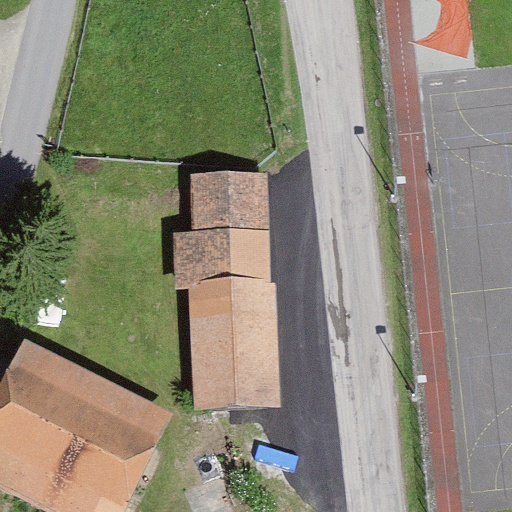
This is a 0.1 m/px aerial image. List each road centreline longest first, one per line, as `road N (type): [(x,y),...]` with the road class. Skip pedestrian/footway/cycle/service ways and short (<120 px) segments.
road 1 (tertiary): [(378,511),(317,0)]
road 2 (unclassified): [(55,0),(0,212)]
